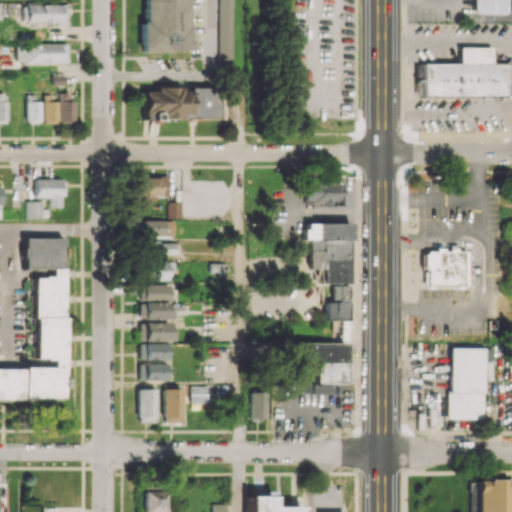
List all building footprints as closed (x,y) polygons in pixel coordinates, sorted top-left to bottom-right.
[(141,0),(141,51),(187,51),(187,0),(141,0)] [(233,66),(233,0),(218,0),(218,66),(233,66)] [(507,14),(506,0),(472,0),(472,14),(507,14)] [(25,4),(26,23),(67,22),(67,4),(25,4)] [(66,61),(66,43),(14,45),(15,63),(66,61)] [(420,63),(420,96),(509,96),(509,63),(491,63),(491,47),(458,47),(458,63),(420,63)] [(217,117),(217,86),(154,88),(154,91),(142,92),(143,120),(217,117)] [(68,92),(58,92),(59,121),(74,121),(74,101),(68,101),(68,92)] [(40,101),(34,101),(34,94),(25,94),(25,122),(40,122),(40,101)] [(166,176),(137,177),(138,196),(167,195),(166,176)] [(33,197),(48,197),(48,207),(62,207),(62,179),(34,179),(33,197)] [(301,205),(340,204),(339,182),(300,183),(301,205)] [(25,218),(47,218),(47,209),(41,209),(41,201),(24,201),(25,218)] [(180,218),(180,202),(167,201),(166,218),(180,218)] [(173,220),(142,220),(142,235),(172,236),(173,220)] [(347,223),(300,223),(300,240),(307,240),(307,269),(322,269),(322,283),(347,283),(347,223)] [(61,237),(20,238),(21,269),(49,269),(50,277),(31,278),(33,359),(51,358),(51,367),(0,368),(0,399),(65,397),(61,237)] [(431,240),(431,252),(441,252),(441,239),(431,240)] [(159,254),(178,254),(177,243),(146,243),(146,259),(159,259),(159,254)] [(422,253),(422,289),(464,288),(464,252),(441,252),(431,252),(422,253)] [(172,262),(142,262),(142,280),(172,280),(172,262)] [(223,263),(209,263),(209,273),(223,273),(223,263)] [(178,284),(142,283),(142,299),(178,300),(178,284)] [(338,339),(345,339),(346,285),(331,285),(331,302),(326,302),(325,319),(339,319),(338,339)] [(137,318),(169,319),(169,301),(138,300),(137,318)] [(172,323),(143,322),(143,340),(172,340),(172,323)] [(315,363),(316,384),(347,383),(346,342),(299,343),(299,364),(315,363)] [(137,359),(167,360),(167,343),(137,343),(137,359)] [(446,419),(482,419),(483,347),(447,347),(446,419)] [(137,380),(165,380),(166,364),(137,363),(137,380)] [(205,385),(188,386),(189,402),(206,402),(205,385)] [(311,394),(332,393),(332,385),(311,385),(311,394)] [(154,388),(135,389),(135,422),(154,422),(154,388)] [(161,389),(161,422),(180,422),(180,389),(161,389)] [(247,392),(247,419),(264,419),(264,393),(247,392)] [(508,511),(508,480),(475,480),(474,511),(508,511)] [(164,511),(164,491),(142,491),(141,511),(164,511)] [(245,497),(245,511),(297,511),(297,508),(268,508),(268,497),(245,497)] [(209,511),(222,511),(223,503),(209,504),(209,511)]
